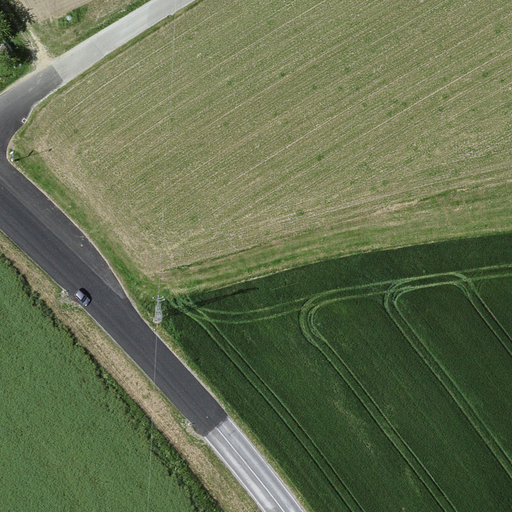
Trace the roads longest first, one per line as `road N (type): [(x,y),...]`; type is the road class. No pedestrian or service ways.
road 1 (secondary): [(282,511),(114,315),(0,206)]
road 2 (unclassified): [(182,0),(0,114)]
